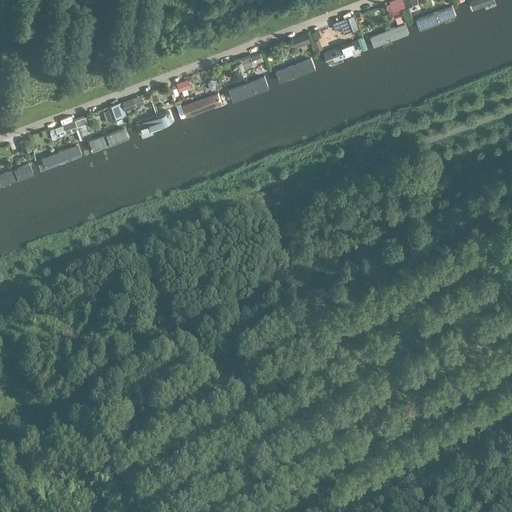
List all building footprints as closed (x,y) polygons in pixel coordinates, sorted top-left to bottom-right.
[(402,0),(392,0),(389,1),(395,17),(408,13),(402,0)] [(452,5),(416,18),(420,29),(456,16),(452,5)] [(353,15),(333,23),(336,29),(341,27),(344,34),(351,31),(350,30),(358,28),(353,15)] [(405,22),(369,35),(373,46),(409,33),(405,22)] [(358,40),(326,52),(329,62),(361,51),(358,40)] [(260,52),(251,56),(254,64),(263,60),(260,52)] [(311,59),(277,71),(281,82),(315,70),(311,59)] [(266,78),(231,88),(234,99),(269,89),(266,78)] [(188,87),(185,80),(178,83),(181,90),(188,87)] [(219,94),(181,108),(186,119),(223,104),(219,94)] [(135,107),(132,99),(122,102),(125,110),(135,107)] [(115,107),(108,110),(111,119),(119,117),(115,107)] [(171,112),(137,123),(141,135),(175,124),(171,112)] [(73,121),(64,124),(66,132),(76,128),(73,121)] [(126,130),(90,142),(93,152),(129,141),(126,130)] [(27,138),(20,141),(24,152),(31,150),(27,138)] [(79,144),(39,159),(43,171),(83,157),(79,144)] [(29,165),(0,175),(0,184),(1,187),(33,176),(29,165)]
